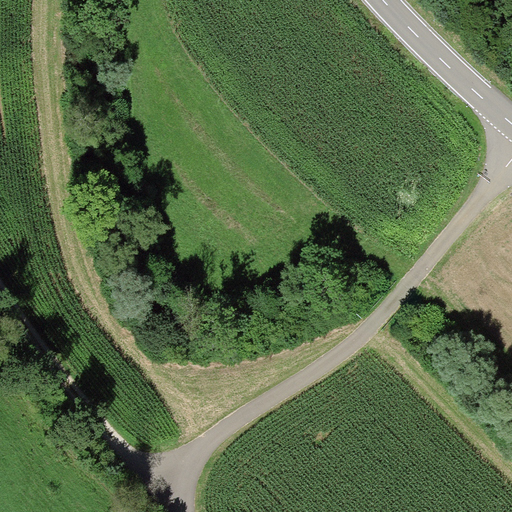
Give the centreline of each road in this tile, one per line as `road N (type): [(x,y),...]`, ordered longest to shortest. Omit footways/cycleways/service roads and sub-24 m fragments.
road 1 (track): [(511,161),(361,335),(228,426),(158,488),(175,511)]
road 2 (track): [(158,488),(0,295)]
road 3 (tertiary): [(383,0),(511,123)]
